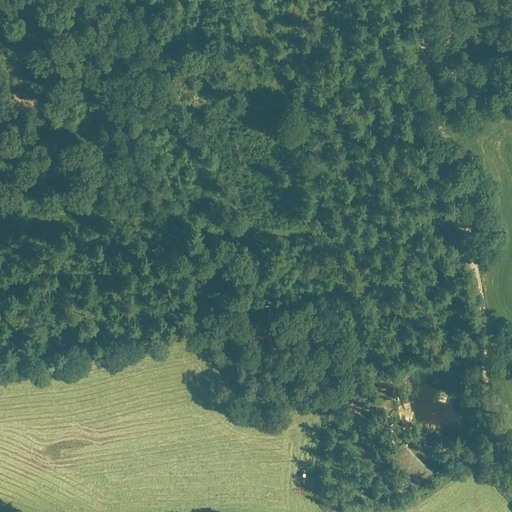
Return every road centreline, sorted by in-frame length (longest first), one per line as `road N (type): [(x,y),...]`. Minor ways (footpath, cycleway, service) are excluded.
road 1 (track): [(511,460),(482,405),(475,282),(429,78),(422,0)]
road 2 (track): [(252,0),(409,436)]
